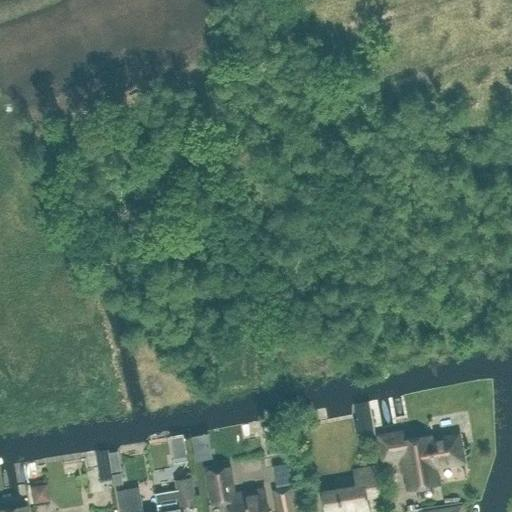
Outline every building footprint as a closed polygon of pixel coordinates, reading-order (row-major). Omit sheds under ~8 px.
[(362,438),(375,436),(368,400),(352,402),(355,418),(351,419),(354,434),(361,433),(362,438)] [(408,491),(439,485),(436,468),(464,463),(459,435),(431,440),(430,435),(404,440),(403,432),(379,436),(383,462),(403,459),(408,491)] [(296,511),(293,488),(289,462),(272,465),(276,489),(273,489),(276,511),(296,511)] [(206,472),(212,505),(221,504),(222,511),(266,511),(263,489),(232,495),(227,468),(206,472)] [(326,511),(368,511),(367,498),(381,496),(376,468),(356,472),(359,488),(324,494),(326,511)] [(190,479),(174,482),(178,502),(194,499),(190,479)] [(119,511),(156,511),(157,511),(151,511),(142,511),(138,488),(116,492),(119,511)]
